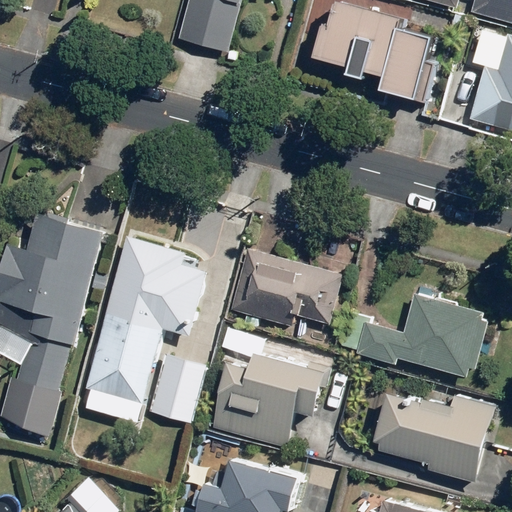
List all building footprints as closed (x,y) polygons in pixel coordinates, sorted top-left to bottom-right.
[(193,0),(182,42),(231,55),(245,0),(193,0)] [(425,0),(460,9),(462,0),(425,0)] [(511,0),(478,0),(475,15),(511,24),(511,0)] [(436,41),(402,32),(405,22),(341,5),(334,30),(328,28),(320,60),(355,69),(352,77),(369,81),(372,73),(389,78),(385,92),(420,102),(436,41)] [(511,131),(511,37),(485,31),(476,66),(486,68),(473,121),(511,131)] [(79,348),(108,235),(74,226),(75,220),(42,211),(31,252),(9,247),(4,267),(0,266),(0,267),(0,302),(3,303),(0,314),(0,325),(30,341),(11,414),(56,430),(75,347),(79,348)] [(188,252),(129,236),(88,391),(147,406),(167,332),(193,339),(211,272),(185,265),(188,252)] [(347,276),(249,250),(233,311),(294,327),(297,317),(333,326),(347,276)] [(488,313),(417,294),(406,334),(371,324),(373,317),(352,312),(343,345),(360,350),(358,355),(397,365),(398,360),(470,379),(472,370),(479,372),(492,323),(485,321),(488,313)] [(291,451),(301,415),(318,419),(330,376),(333,377),(335,369),(312,363),(310,369),(258,355),(254,371),(232,366),(214,431),(291,451)] [(197,423),(210,368),(168,358),(155,413),(197,423)] [(384,445),(383,452),(434,466),(432,472),(479,485),(499,408),(459,397),(456,409),(427,401),(424,410),(409,406),(411,400),(391,395),(379,444),(384,445)] [(285,511),(286,511),(290,511),(294,511),(304,479),(234,460),(231,473),(221,471),(217,487),(209,485),(202,511),(285,511)] [(432,511),(389,501),(386,511),(385,511),(375,509),(374,511),(432,511)] [(78,511),(68,503),(59,511),(78,511)]
